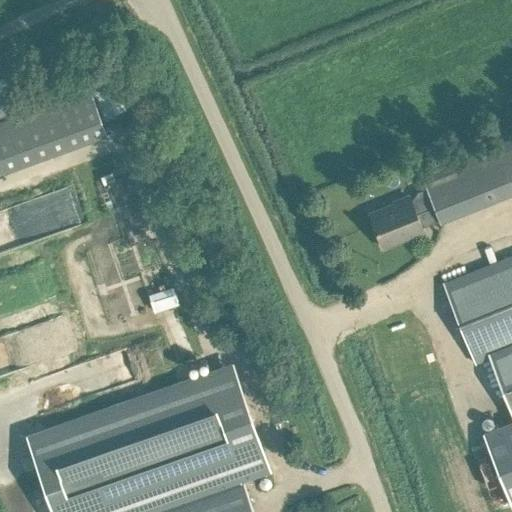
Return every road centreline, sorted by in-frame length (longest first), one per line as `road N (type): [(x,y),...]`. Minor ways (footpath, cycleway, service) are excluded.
road 1 (unclassified): [(382,511),(324,362),(161,0)]
road 2 (unknown): [(305,320),(411,276),(432,242),(511,206)]
